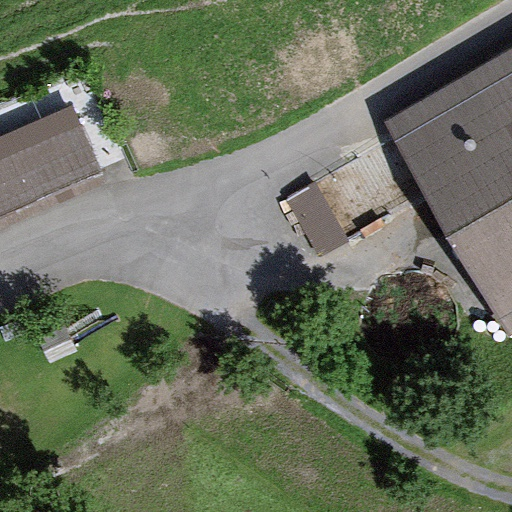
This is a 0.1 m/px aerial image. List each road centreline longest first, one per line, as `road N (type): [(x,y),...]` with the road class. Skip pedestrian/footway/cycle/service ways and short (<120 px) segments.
road 1 (track): [(511,491),(447,466),(371,420),(230,315)]
road 2 (track): [(230,315),(125,416),(5,511)]
road 3 (track): [(0,256),(99,246),(174,276),(230,315)]
